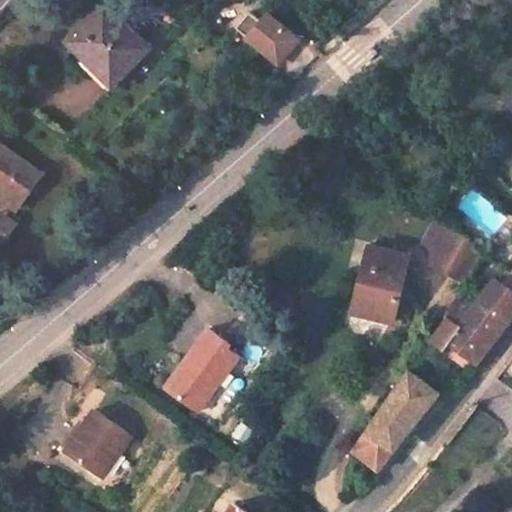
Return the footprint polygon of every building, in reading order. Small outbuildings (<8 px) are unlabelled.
[(144,47),(103,5),(67,39),(83,56),(88,51),(113,78),(144,47)] [(179,16),(167,6),(160,14),(172,24),(179,16)] [(245,37),(258,21),(247,12),(234,28),(245,37)] [(258,21),(245,37),(276,63),(296,39),(265,13),(258,21)] [(113,78),(88,51),(83,56),(108,83),(113,78)] [(39,175),(0,145),(0,194),(16,206),(39,175)] [(472,172),(462,163),(447,182),(457,191),(472,172)] [(0,212),(0,232),(10,220),(0,212)] [(484,252),(451,225),(430,262),(467,282),(484,252)] [(407,257),(370,247),(356,301),(378,307),(376,315),(391,319),(407,257)] [(473,308),(458,297),(431,339),(443,349),(448,342),(475,362),(511,311),(511,292),(494,280),(473,308)] [(229,344),(209,330),(166,388),(187,403),(195,390),(208,400),(239,358),(226,348),(229,344)] [(438,391),(411,370),(355,451),(376,470),(378,468),(438,391)] [(208,400),(195,390),(187,403),(199,411),(208,400)] [(133,435),(97,408),(67,449),(104,475),(133,435)] [(207,447),(194,437),(186,448),(199,458),(207,447)] [(248,511),(235,502),(228,511),(248,511)]
